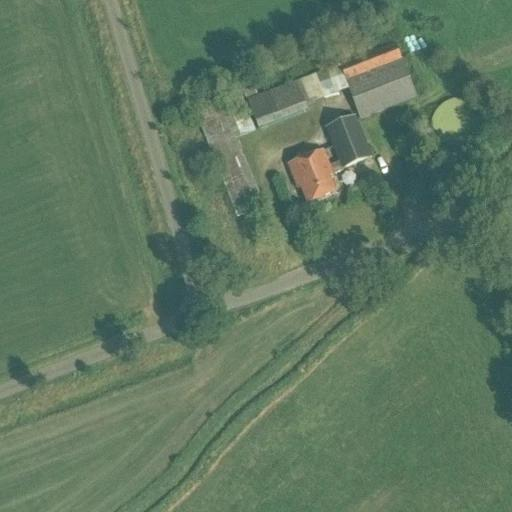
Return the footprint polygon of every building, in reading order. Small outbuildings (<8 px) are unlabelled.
[(341,69),(346,84),(402,62),(395,45),(340,67),(341,69)] [(402,62),(346,84),(349,91),(360,121),(416,99),(402,62)] [(346,84),(341,69),(314,78),(321,101),(349,91),(346,84)] [(296,85),(304,109),(321,101),(314,78),(296,85)] [(480,118),(480,117),(479,112),(478,107),(476,103),(472,99),(469,96),(464,93),(455,91),(451,91),(444,92),(436,97),(432,100),(429,106),(427,110),(427,116),(427,122),(429,127),(431,132),(434,135),(438,139),(441,141),(446,143),(451,144),(455,144),(461,142),(467,140),(471,137),(475,133),(477,129),(479,123),(480,118)] [(227,110),(238,138),(255,132),(245,103),(227,110)] [(238,138),(227,110),(225,106),(198,116),(237,218),(265,207),(238,138)] [(325,129),(338,163),(341,170),(342,170),(372,158),(356,117),(325,129)] [(334,175),(330,166),(325,153),(289,167),(298,189),(301,188),(307,204),(336,193),(330,176),(334,175)] [(341,170),(338,163),(330,166),(334,175),(343,172),(342,170),(341,170)]
